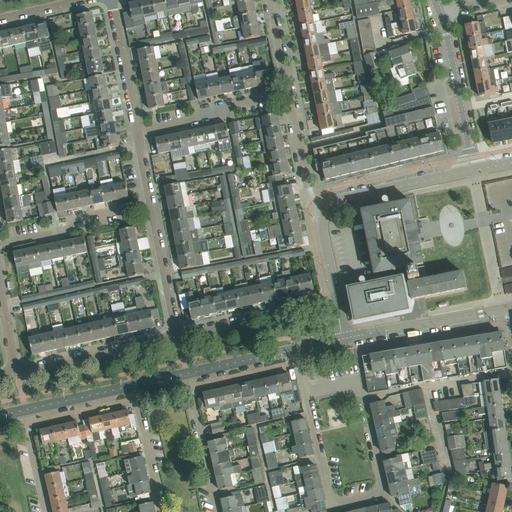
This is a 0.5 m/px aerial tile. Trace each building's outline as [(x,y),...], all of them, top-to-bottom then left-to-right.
[(152,0),(146,0),(141,1),(144,17),(156,14),(152,0)] [(165,0),(152,0),(156,14),(168,11),(165,0)] [(177,0),(165,0),(168,11),(169,16),(180,14),(177,0)] [(190,0),(177,0),(180,14),(192,11),(193,11),(191,6),(190,0)] [(202,0),(190,0),(191,6),(193,11),(192,11),(193,15),(197,14),(199,11),(197,4),(203,3),(202,0)] [(308,0),(296,2),(298,14),(311,11),(310,6),(318,5),(316,0),(308,0)] [(397,4),(398,11),(411,9),(409,0),(393,0),(392,0),(391,0),(390,0),(389,0),(390,1),(387,1),(355,7),(357,19),(379,14),(378,8),(397,4)] [(130,13),(123,15),(126,29),(146,24),(144,17),(141,1),(129,4),(130,13)] [(238,4),(240,16),(255,13),(253,2),(238,4)] [(394,12),(397,24),(414,20),(411,9),(398,11),(394,12)] [(298,14),(301,26),(314,23),(313,22),(311,11),(298,14)] [(77,16),(79,28),(94,25),(92,13),(77,16)] [(242,27),(243,28),(258,25),(255,13),(240,16),(233,17),(236,29),(242,27)] [(466,31),(467,37),(480,35),(486,34),(482,15),(476,16),(478,23),(465,26),(466,31)] [(503,19),(505,30),(511,28),(511,27),(510,17),(503,19)] [(358,22),(359,28),(371,26),(370,19),(358,22)] [(414,20),(397,24),(398,28),(402,27),(403,35),(416,32),(416,31),(418,30),(417,25),(414,25),(414,20)] [(49,23),(52,35),(57,34),(54,21),(49,23)] [(301,26),(303,37),(316,35),(316,34),(326,32),(325,26),(322,27),(321,21),(313,22),(314,23),(301,26)] [(346,28),(346,29),(355,27),(354,21),(338,24),(340,29),(346,28)] [(46,23),(34,26),(39,47),(51,44),(49,38),(50,38),(46,23)] [(79,28),(82,40),(97,37),(94,25),(79,28)] [(258,25),(243,28),(245,40),(260,37),(258,25)] [(34,26),(22,28),(26,43),(27,49),(39,47),(34,26)] [(355,27),(346,29),(348,41),(357,39),(355,27)] [(22,28),(11,31),(14,46),(26,43),(22,28)] [(11,31),(0,33),(0,38),(2,48),(14,46),(11,31)] [(185,33),(173,35),(174,41),(186,38),(185,33)] [(305,49),(328,44),(330,44),(329,40),(324,41),(323,33),(316,35),(303,37),(305,49)] [(467,37),(469,49),(483,46),(492,44),(491,39),(481,41),(480,35),(467,37)] [(210,36),(198,39),(199,44),(211,41),(210,36)] [(82,40),(84,52),(99,49),(97,37),(82,40)] [(178,43),(180,55),(186,54),(183,42),(178,43)] [(305,49),(307,61),(320,58),(320,57),(330,56),(328,44),(305,49)] [(469,49),(472,61),(485,58),(495,56),(492,44),(483,46),(469,49)] [(408,46),(398,50),(407,77),(414,75),(410,62),(413,61),(408,46)] [(138,50),(140,63),(155,60),(153,47),(138,50)] [(363,49),(364,56),(376,53),(375,47),(363,49)] [(84,52),(86,64),(101,61),(99,49),(84,52)] [(407,77),(398,50),(388,53),(394,68),(396,67),(398,73),(401,79),(407,77)] [(352,52),(354,63),(354,64),(355,64),(362,62),(362,61),(361,61),(359,51),(352,52)] [(376,53),(364,56),(369,72),(382,68),(377,52),(376,53)] [(307,61),(310,72),(323,70),(322,64),(331,62),(329,56),(320,58),(307,61)] [(472,61),(474,73),(487,70),(485,58),(472,61)] [(140,63),(142,75),(158,72),(155,60),(140,63)] [(101,61),(86,64),(89,75),(104,73),(101,61)] [(355,64),(357,75),(364,74),(362,62),(355,64)] [(48,71),(45,71),(45,76),(57,74),(55,65),(47,66),(48,71)] [(183,67),(185,78),(191,77),(188,65),(183,67)] [(230,77),(234,92),(245,90),(242,75),(241,68),(229,70),(230,77)] [(266,69),(254,72),(257,87),(269,85),(266,69)] [(474,73),(476,85),(495,81),(493,69),(487,71),(487,70),(474,73)] [(310,72),(312,84),(332,80),(332,79),(335,79),(334,73),(324,75),(323,70),(310,72)] [(142,75),(145,86),(160,83),(158,72),(142,75)] [(254,72),(242,75),(245,90),(257,87),(254,72)] [(364,74),(357,75),(359,84),(366,83),(364,74)] [(89,78),(92,91),(107,88),(104,76),(89,78)] [(185,78),(188,90),(193,89),(191,77),(185,78)] [(230,77),(218,80),(222,95),(234,92),(230,77)] [(218,80),(207,82),(210,97),(222,95),(218,80)] [(312,84),(314,96),(334,92),(332,80),(312,84)] [(495,81),(476,85),(478,91),(479,96),(495,93),(494,88),(497,87),(495,81)] [(210,97),(207,82),(195,85),(198,100),(210,97)] [(145,86),(147,98),(162,95),(160,83),(145,86)] [(416,101),(429,96),(427,89),(423,91),(422,87),(412,90),(413,93),(414,95),(416,101)] [(92,91),(94,103),(109,100),(107,88),(92,91)] [(314,96),(317,107),(330,105),(337,103),(334,92),(314,96)] [(413,93),(394,100),(397,107),(409,103),(416,101),(414,95),(413,93)] [(162,95),(147,98),(149,110),(165,107),(162,95)] [(382,113),(385,120),(432,109),(432,108),(430,96),(429,96),(416,101),(409,103),(397,107),(389,110),(382,113)] [(365,101),(367,109),(374,108),(374,107),(372,97),(364,98),(365,101)] [(94,103),(97,115),(111,112),(109,100),(94,103)] [(387,101),(379,103),(382,113),(389,110),(390,110),(387,101)] [(317,112),(318,119),(332,116),(330,105),(317,107),(317,112)] [(374,108),(367,109),(368,115),(377,113),(375,106),(374,107),(374,108)] [(385,120),(387,128),(395,126),(404,161),(442,151),(443,153),(443,152),(439,134),(432,109),(385,120)] [(97,115),(99,126),(113,123),(111,112),(97,115)] [(262,117),(264,129),(280,127),(277,114),(262,117)] [(332,116),(318,119),(320,125),(322,136),(326,135),(331,134),(334,133),(333,128),(334,128),(338,127),(337,122),(333,122),(332,116)] [(511,128),(510,120),(500,122),(504,141),(511,139),(511,128)] [(500,122),(489,124),(493,143),(504,141),(500,122)] [(0,124),(0,136),(8,135),(6,123),(0,124)] [(99,126),(101,138),(116,135),(113,123),(99,126)] [(226,124),(214,127),(217,142),(220,152),(232,149),(226,124)] [(366,137),(337,144),(344,175),(368,169),(369,173),(375,172),(376,172),(385,170),(386,169),(395,167),(395,168),(396,167),(401,166),(400,162),(404,161),(395,126),(387,128),(366,133),(365,133),(366,137)] [(214,127),(203,129),(206,144),(217,142),(214,127)] [(282,138),(280,127),(264,129),(265,134),(261,135),(263,142),(267,141),(282,138)] [(203,129),(191,132),(194,147),(195,150),(206,148),(206,145),(206,144),(203,129)] [(179,134),(182,149),(184,156),(189,155),(188,148),(194,147),(191,132),(179,134)] [(170,152),(182,149),(179,134),(167,137),(170,152)] [(8,135),(0,136),(0,148),(10,146),(8,135)] [(116,135),(101,138),(95,139),(97,151),(118,147),(116,135)] [(158,154),(170,152),(167,137),(155,139),(158,154)] [(284,150),(282,138),(267,141),(263,142),(262,142),(264,154),(269,153),(284,150)] [(56,153),(54,141),(40,144),(42,156),(56,153)] [(337,144),(327,147),(334,178),(344,175),(337,144)] [(334,178),(327,147),(314,150),(313,150),(316,161),(315,162),(317,171),(323,170),(326,181),(327,181),(326,180),(334,178)] [(0,151),(0,164),(13,162),(13,161),(18,160),(16,148),(0,151)] [(269,153),(271,165),(287,162),(284,150),(269,153)] [(39,168),(39,169),(44,169),(42,155),(30,158),(33,169),(39,168)] [(94,158),(95,163),(96,163),(99,178),(104,177),(101,162),(107,161),(106,156),(94,158)] [(84,169),(96,167),(95,163),(94,158),(83,161),(84,166),(84,169)] [(0,176),(15,174),(13,162),(0,164),(0,176)] [(268,177),(269,184),(282,181),(281,175),(289,174),(287,162),(271,165),(274,176),(268,177)] [(0,176),(2,189),(17,186),(15,174),(0,176)] [(219,177),(221,189),(227,188),(225,175),(219,177)] [(102,188),(101,189),(104,203),(116,201),(113,186),(112,180),(101,182),(102,188)] [(294,198),(291,185),(283,187),(282,181),(269,184),(270,190),(268,190),(270,202),(294,198)] [(125,183),(113,186),(116,201),(128,198),(125,183)] [(165,187),(167,200),(187,196),(185,183),(165,187)] [(90,191),(89,191),(92,206),(104,203),(101,189),(95,190),(94,184),(89,186),(90,191)] [(2,189),(4,200),(19,198),(17,186),(2,189)] [(232,199),(233,201),(240,200),(238,189),(236,189),(236,190),(231,191),(232,199)] [(69,211),(65,196),(64,191),(54,193),(55,198),(54,198),(57,213),(69,211)] [(89,191),(77,193),(80,208),(92,206),(89,191)] [(74,194),(69,195),(65,196),(69,211),(80,208),(77,193),(74,194)] [(28,197),(28,196),(19,198),(4,200),(6,212),(21,209),(30,208),(30,207),(29,207),(27,197),(28,197)] [(189,208),(187,196),(167,200),(169,211),(189,208)] [(274,202),(276,214),(296,210),(294,198),(274,202)] [(233,201),(235,211),(239,211),(242,210),(242,209),(241,205),(240,200),(233,201)] [(423,264),(414,222),(410,201),(361,211),(374,274),(406,268),(407,270),(406,270),(408,281),(409,281),(409,283),(408,283),(408,285),(404,286),(402,278),(348,289),(355,322),(399,313),(398,312),(399,309),(400,309),(401,309),(402,309),(402,308),(402,307),(402,306),(401,305),(403,297),(410,296),(411,301),(466,289),(462,272),(416,282),(415,280),(419,279),(417,267),(413,268),(412,266),(423,264)] [(54,214),(52,202),(47,203),(42,204),(45,216),(54,214)] [(197,218),(195,206),(189,208),(169,211),(172,222),(197,218)] [(21,209),(6,212),(8,224),(23,221),(21,209)] [(235,211),(237,223),(241,222),(244,221),(244,220),(242,210),(239,211),(235,211)] [(282,219),(283,224),(283,225),(298,222),(296,210),(276,214),(272,214),(273,221),(282,219)] [(201,230),(199,218),(197,218),(172,222),(174,235),(197,230),(201,230)] [(237,223),(239,234),(250,232),(248,220),(244,220),(244,221),(241,222),(237,223)] [(274,226),(277,238),(301,233),(298,222),(283,225),(283,224),(274,226)] [(120,231),(122,243),(137,241),(134,228),(120,231)] [(174,235),(176,247),(200,242),(197,230),(174,235)] [(239,234),(241,246),(253,244),(253,243),(257,242),(255,231),(250,232),(239,234)] [(303,245),(301,233),(277,238),(280,251),(290,249),(290,248),(293,247),(303,245)] [(238,247),(236,235),(231,236),(224,237),(226,249),(233,248),(238,247)] [(84,238),(72,241),(75,255),(87,253),(84,238)] [(72,241),(60,243),(63,258),(75,255),(72,241)] [(122,243),(124,254),(124,255),(139,252),(137,241),(122,243)] [(176,247),(179,258),(194,255),(202,253),(200,242),(176,247)] [(60,243),(48,246),(51,260),(63,258),(60,243)] [(253,244),(241,246),(244,258),(255,255),(253,244)] [(48,246),(36,248),(39,263),(40,263),(51,260),(48,246)] [(24,251),(28,265),(29,270),(42,268),(40,263),(39,263),(36,248),(24,251)] [(16,268),(28,265),(24,251),(13,253),(16,268)] [(126,266),(127,267),(142,264),(139,252),(124,255),(124,254),(118,255),(120,267),(126,266)] [(194,255),(179,258),(181,270),(204,265),(202,253),(194,255)] [(92,261),(95,273),(100,272),(100,271),(105,270),(103,258),(97,259),(97,260),(92,261)] [(142,264),(127,267),(129,278),(144,275),(142,264)] [(206,268),(193,271),(195,277),(195,276),(207,273),(206,268)] [(195,277),(193,271),(181,273),(183,279),(195,277)] [(284,275),(283,275),(288,297),(300,294),(297,278),(291,279),(289,271),(283,272),(284,275)] [(279,281),(272,283),(276,300),(288,297),(283,275),(278,276),(279,281)] [(310,275),(297,278),(300,294),(314,291),(310,275)] [(63,288),(57,289),(58,295),(70,292),(69,287),(67,278),(61,279),(63,288)] [(93,281),(81,284),(82,289),(95,286),(93,281)] [(236,291),(239,308),(251,305),(248,289),(249,288),(247,283),(235,286),(236,291)] [(272,283),(260,286),(264,303),(276,300),(272,283)] [(52,284),(44,286),(46,297),(58,295),(57,289),(53,290),(52,284)] [(119,284),(107,287),(108,292),(120,289),(119,284)] [(39,293),(34,295),(35,300),(46,297),(44,286),(44,285),(38,287),(39,293)] [(260,286),(249,288),(248,289),(251,305),(264,303),(260,286)] [(205,298),(199,299),(203,316),(215,314),(211,297),(210,290),(210,288),(203,289),(205,298)] [(223,288),(210,290),(211,297),(215,314),(227,311),(223,294),(224,294),(223,288)] [(236,291),(224,294),(223,294),(227,311),(239,308),(236,291)] [(203,316),(199,299),(194,301),(192,292),(185,294),(191,319),(203,316)] [(135,299),(138,313),(142,330),(154,328),(151,311),(146,312),(143,297),(135,299)] [(58,298),(46,300),(47,306),(59,303),(58,298)] [(113,312),(114,319),(118,336),(130,333),(126,316),(125,309),(113,312)] [(138,313),(126,316),(130,333),(142,330),(138,313)] [(114,319),(102,322),(106,339),(118,336),(114,319)] [(102,322),(90,324),(94,341),(106,339),(102,322)] [(90,324),(78,327),(81,344),(94,341),(90,324)] [(78,327),(65,330),(69,347),(81,344),(78,327)] [(65,330),(53,333),(57,350),(69,347),(65,330)] [(53,333),(41,336),(45,352),(57,350),(53,333)] [(493,333),(489,335),(492,354),(504,352),(501,333),(494,335),(493,333)] [(477,337),(483,372),(495,370),(492,354),(489,335),(488,335),(489,338),(486,338),(484,334),(477,337)] [(45,352),(41,336),(29,338),(32,355),(45,352)] [(465,339),(471,374),(483,372),(477,337),(473,338),(473,336),(465,339)] [(453,341),(457,364),(459,376),(471,374),(465,339),(461,340),(461,338),(453,341)] [(453,341),(441,343),(445,366),(457,364),(453,341)] [(430,345),(435,380),(447,378),(445,366),(441,343),(438,344),(437,342),(430,345)] [(430,345),(418,347),(423,382),(435,380),(430,345)] [(418,347),(406,349),(411,384),(423,382),(418,347)] [(394,351),(394,354),(400,386),(411,384),(406,349),(394,351)] [(382,353),(388,388),(388,387),(400,386),(394,354),(391,355),(390,350),(382,353)] [(507,368),(504,352),(492,354),(495,370),(507,368)] [(388,388),(382,353),(362,357),(368,394),(389,390),(388,387),(388,388)] [(276,378),(281,396),(282,402),(287,401),(286,396),(293,395),(295,404),(302,403),(297,381),(291,383),(291,381),(290,381),(289,375),(276,378)] [(276,378),(264,380),(267,395),(275,393),(276,397),(281,396),(276,378)] [(264,380),(252,383),(256,401),(256,402),(262,401),(261,396),(267,395),(264,380)] [(485,394),(500,392),(498,380),(484,382),(485,394)] [(252,383),(240,386),(243,401),(244,406),(252,404),(252,402),(256,401),(252,383)] [(461,385),(464,398),(469,397),(475,396),(473,384),(461,385)] [(240,386),(228,388),(232,408),(244,406),(243,401),(240,386)] [(228,388),(216,391),(220,410),(220,411),(232,408),(228,388)] [(413,406),(413,407),(425,404),(421,388),(408,392),(411,407),(413,406)] [(220,410),(216,391),(203,394),(204,398),(198,399),(201,410),(207,409),(208,414),(215,413),(215,411),(220,410)] [(487,407),(502,405),(500,392),(485,394),(482,395),(482,401),(486,400),(487,407)] [(464,398),(456,400),(458,409),(466,408),(466,406),(471,405),(476,404),(475,396),(469,397),(464,398)] [(370,405),(373,416),(394,411),(393,406),(385,408),(383,402),(378,403),(376,403),(376,404),(370,405)] [(413,407),(416,419),(428,416),(425,404),(413,407)] [(489,419),(503,417),(502,405),(487,407),(478,408),(479,414),(488,413),(489,419)] [(271,411),(273,420),(286,417),(284,408),(271,411)] [(373,416),(376,429),(394,424),(393,418),(400,416),(399,410),(394,411),(373,416)] [(128,411),(114,414),(117,428),(125,426),(126,432),(132,431),(128,411)] [(457,420),(456,411),(442,413),(444,422),(457,420)] [(259,417),(260,417),(259,413),(246,415),(249,425),(261,423),(259,417)] [(114,414),(101,417),(104,431),(112,429),(114,439),(119,438),(117,428),(114,414)] [(421,426),(422,430),(430,428),(428,416),(416,419),(418,427),(421,426)] [(90,424),(84,426),(87,439),(88,443),(93,442),(100,440),(99,436),(98,432),(104,431),(101,417),(89,420),(90,424)] [(491,432),(505,430),(503,417),(489,419),(490,431),(491,432)] [(219,422),(210,424),(211,427),(222,425),(224,424),(222,418),(219,419),(219,422)] [(291,436),(294,435),(308,432),(305,420),(299,421),(297,421),(297,422),(288,424),(291,436)] [(77,422),(64,425),(67,439),(80,436),(81,440),(87,439),(84,426),(78,427),(77,422)] [(376,429),(378,440),(400,435),(399,429),(395,430),(394,424),(376,429)] [(64,425),(52,428),(55,442),(67,439),(64,425)] [(222,425),(211,427),(210,427),(212,434),(224,432),(222,425)] [(259,428),(262,443),(269,441),(267,433),(271,432),(270,425),(259,428)] [(55,442),(52,428),(40,431),(41,437),(35,438),(40,459),(46,457),(45,454),(51,453),(49,443),(55,442)] [(245,429),(248,446),(257,445),(253,428),(245,429)] [(430,428),(422,430),(424,442),(433,440),(431,428),(430,428)] [(446,431),(447,438),(464,435),(467,434),(466,428),(446,431)] [(485,444),(507,442),(505,430),(491,432),(490,431),(484,432),(485,444)] [(294,435),(297,447),(310,444),(308,432),(294,435)] [(208,443),(211,455),(228,451),(225,440),(231,439),(230,433),(213,437),(214,442),(208,443)] [(400,435),(378,440),(381,452),(387,451),(389,451),(389,450),(394,449),(393,443),(401,441),(400,435)] [(449,450),(451,450),(462,448),(461,436),(447,438),(449,450)] [(262,443),(265,455),(275,453),(276,452),(273,441),(269,442),(269,441),(262,443)] [(494,456),(511,454),(510,441),(507,442),(485,444),(483,445),(484,450),(493,449),(494,456)] [(124,454),(137,451),(135,444),(129,445),(130,447),(123,449),(124,454)] [(313,456),(310,444),(297,447),(291,448),(292,455),(299,453),(300,459),(305,457),(306,458),(308,457),(307,457),(313,456)] [(248,446),(250,458),(259,456),(257,445),(248,446)] [(118,456),(116,447),(109,449),(111,458),(118,456)] [(451,450),(453,462),(465,460),(463,448),(451,450)] [(211,455),(214,466),(226,464),(231,463),(230,456),(234,455),(233,449),(228,451),(211,455)] [(423,465),(432,463),(438,462),(435,450),(427,452),(424,450),(420,451),(423,465)] [(275,453),(265,455),(268,469),(278,467),(275,453)] [(485,470),(496,469),(510,467),(511,466),(511,458),(511,454),(494,456),(495,463),(484,464),(484,462),(478,463),(480,471),(485,470)] [(59,458),(58,458),(60,466),(67,464),(65,455),(59,457),(59,458)] [(386,474),(405,469),(408,469),(407,463),(403,464),(401,455),(396,457),(397,459),(391,460),(389,460),(389,461),(384,462),(386,474)] [(250,458),(253,470),(262,468),(259,456),(250,458)] [(127,473),(127,474),(145,470),(142,458),(137,459),(137,458),(135,459),(129,461),(125,462),(126,470),(127,473)] [(453,462),(455,469),(464,468),(467,468),(465,460),(453,462)] [(96,464),(100,480),(108,479),(107,477),(108,477),(105,462),(96,464)] [(438,462),(432,463),(434,471),(440,470),(438,462)] [(240,465),(232,467),(231,463),(226,464),(214,466),(216,478),(235,474),(235,473),(238,473),(242,472),(240,465)] [(295,476),(296,483),(305,481),(318,478),(315,465),(310,467),(310,466),(308,467),(302,468),(303,474),(295,476)] [(510,467),(496,469),(497,481),(511,479),(510,467)] [(253,470),(252,470),(255,484),(265,482),(262,468),(253,470)] [(464,468),(455,469),(457,476),(466,476),(464,468)] [(386,474),(389,485),(408,481),(405,469),(386,474)] [(128,480),(129,485),(148,481),(145,470),(132,473),(133,476),(128,477),(128,480)] [(268,473),(272,488),(279,486),(285,485),(281,470),(268,473)] [(48,488),(62,485),(59,472),(45,476),(48,488)] [(445,483),(443,473),(432,475),(434,486),(445,483)] [(235,474),(216,478),(219,490),(225,489),(227,489),(227,488),(232,487),(237,483),(235,474)] [(95,483),(94,478),(86,480),(88,492),(97,490),(95,483)] [(306,486),(308,492),(321,489),(318,478),(305,481),(296,483),(297,489),(306,486)] [(100,480),(102,492),(110,490),(108,479),(100,480)] [(408,481),(389,485),(392,498),(397,496),(400,507),(409,504),(411,504),(409,496),(408,494),(410,493),(409,487),(420,485),(418,479),(414,480),(408,481)] [(129,485),(127,486),(128,492),(136,491),(137,496),(143,495),(145,495),(145,494),(151,493),(148,481),(129,485)] [(505,497),(508,487),(487,483),(486,489),(491,490),(490,494),(505,497)] [(65,497),(62,485),(48,488),(51,500),(65,497)] [(260,487),(261,495),(263,503),(270,501),(268,493),(266,485),(260,487)] [(275,499),(275,500),(282,498),(279,486),(272,488),(275,499)] [(301,499),(302,506),(323,501),(321,489),(308,492),(309,497),(301,499)] [(110,490),(102,492),(106,508),(114,506),(110,490)] [(490,494),(488,504),(503,507),(505,497),(490,494)] [(221,500),(224,511),(241,508),(244,507),(241,495),(234,497),(229,498),(227,498),(227,499),(221,500)] [(275,500),(278,511),(284,510),(289,509),(287,496),(282,498),(275,500)] [(56,511),(68,510),(65,497),(51,500),(53,511),(56,511)] [(263,503),(265,511),(272,511),(270,501),(263,503)] [(325,511),(323,501),(302,506),(304,511),(312,510),(312,511),(325,511)] [(154,511),(153,503),(147,504),(145,504),(145,505),(139,506),(141,511),(138,511),(154,511)]
